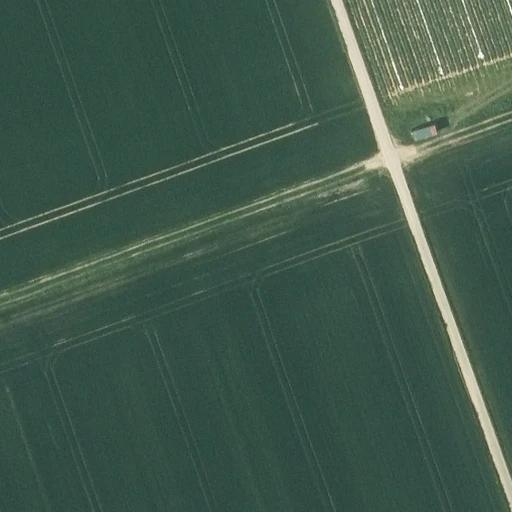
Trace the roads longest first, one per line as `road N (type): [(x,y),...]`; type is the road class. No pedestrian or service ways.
road 1 (track): [(511,130),(0,315)]
road 2 (track): [(343,0),(511,481)]
